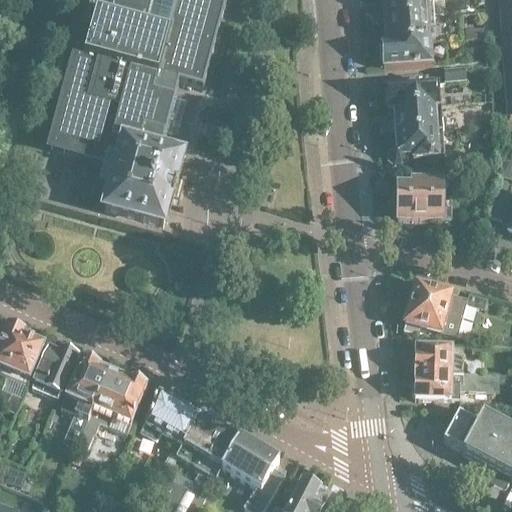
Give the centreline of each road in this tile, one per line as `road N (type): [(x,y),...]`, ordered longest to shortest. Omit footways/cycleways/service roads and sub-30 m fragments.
road 1 (secondary): [(381,480),(172,369),(0,296)]
road 2 (tertiary): [(353,244),(329,0)]
road 3 (tertiary): [(381,480),(353,244)]
road 4 (residential): [(511,283),(353,244)]
